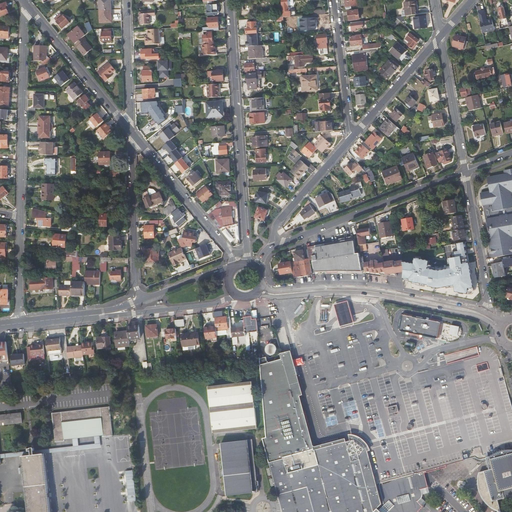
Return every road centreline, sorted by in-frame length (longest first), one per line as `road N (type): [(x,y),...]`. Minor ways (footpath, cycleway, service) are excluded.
road 1 (residential): [(229,0),(246,264)]
road 2 (secondary): [(256,292),(383,296),(470,313),(498,331)]
road 3 (secondary): [(486,312),(367,287),(260,286)]
road 4 (residential): [(24,3),(20,217)]
road 5 (residential): [(465,171),(275,245)]
road 6 (residential): [(144,299),(135,284),(137,139)]
road 7 (residential): [(137,139),(237,266)]
road 8 (residential): [(24,3),(124,123)]
road 9 (secondary): [(90,315),(237,294)]
road 10 (residential): [(465,171),(486,312)]
road 11 (residential): [(352,136),(332,0)]
road 12 (residential): [(465,171),(440,36)]
road 13 (residential): [(275,245),(278,221),(352,136)]
road 14 (residential): [(352,136),(440,36)]
road 15 (residential): [(126,0),(124,123)]
